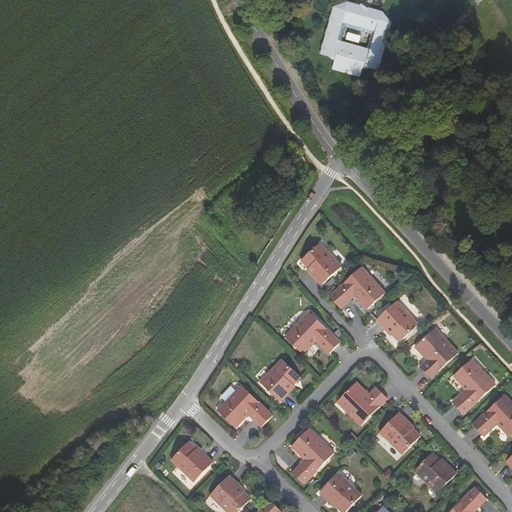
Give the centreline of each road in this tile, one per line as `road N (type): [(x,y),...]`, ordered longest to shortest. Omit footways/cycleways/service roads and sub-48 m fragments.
road 1 (residential): [(254,460),(370,353),(511,502)]
road 2 (unclassified): [(342,160),(183,400)]
road 3 (residential): [(511,344),(342,160)]
road 4 (unclassified): [(342,160),(300,106),(241,0)]
road 5 (unclassified): [(183,400),(94,511)]
